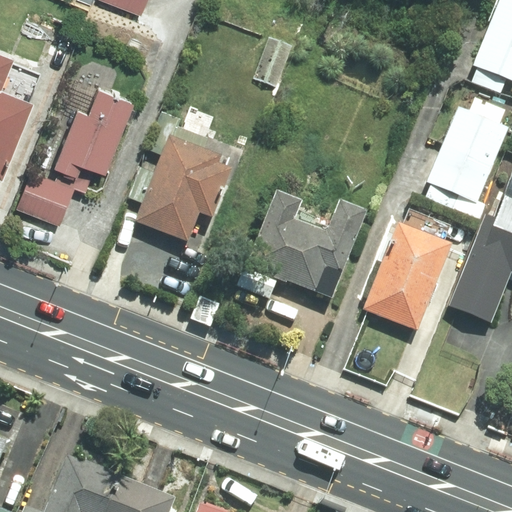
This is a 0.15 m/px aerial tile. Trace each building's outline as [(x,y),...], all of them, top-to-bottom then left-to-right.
[(109,0),(108,3),(143,16),(149,0),(109,0)] [(511,0),(506,0),(473,77),(511,93),(511,0)] [(291,51),(266,42),(251,84),(275,93),(291,51)] [(21,55),(0,46),(0,183),(17,190),(51,105),(8,88),(21,55)] [(141,104),(92,85),(56,173),(37,165),(20,207),(65,225),(82,184),(105,193),(141,104)] [(507,128),(456,111),(425,201),(476,219),(507,128)] [(178,126),(159,119),(127,202),(138,206),(130,227),(186,248),(197,220),(209,225),(227,177),(214,172),(217,165),(199,158),(204,145),(175,134),(178,126)] [(511,202),(495,196),(448,312),(489,328),(511,270),(511,202)] [(297,209),(273,199),(245,271),(329,305),(363,219),(334,208),(322,238),(290,225),(297,209)] [(454,251),(401,227),(359,319),(412,343),(454,251)] [(201,293),(189,323),(208,330),(219,300),(201,293)] [(170,511),(176,498),(67,460),(48,511),(170,511)]
